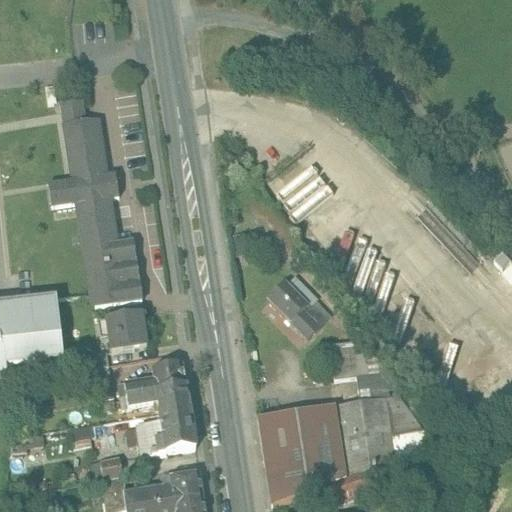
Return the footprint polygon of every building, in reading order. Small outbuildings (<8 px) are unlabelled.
[(103,181),(95,123),(85,125),(82,104),(60,108),(64,130),(67,129),(75,185),(48,189),(51,211),(79,207),(95,312),(142,304),(132,245),(114,248),(107,202),(119,201),(115,179),(103,181)] [(285,287),(268,304),(278,314),(273,318),(281,326),(286,321),(290,326),(302,314),(307,309),(299,301),(303,297),(297,291),(293,295),(285,287)] [(55,303),(0,309),(0,389),(5,389),(3,372),(62,365),(55,303)] [(319,331),(302,314),(290,326),(308,343),(319,331)] [(141,318),(106,323),(111,357),(146,351),(141,318)] [(362,344),(328,349),(333,384),(356,380),(381,376),(362,344)] [(106,357),(83,361),(85,375),(86,375),(108,371),(106,357)] [(182,367),(152,372),(154,382),(117,388),(119,401),(185,390),(182,367)] [(307,385),(332,381),(330,368),(305,372),(307,385)] [(108,371),(86,375),(88,388),(93,387),(99,387),(99,386),(110,384),(108,371)] [(381,376),(356,380),(360,406),(390,401),(387,385),(381,376)] [(110,384),(99,386),(99,387),(93,387),(96,404),(113,401),(110,384)] [(185,390),(119,401),(121,414),(158,408),(159,418),(189,413),(185,390)] [(434,451),(399,400),(384,403),(393,466),(433,451),(434,451)] [(384,403),(336,410),(347,483),(373,474),(393,466),(384,403)] [(113,405),(97,408),(99,416),(114,413),(113,405)] [(336,410),(258,422),(271,511),(326,491),(347,483),(336,410)] [(160,426),(164,457),(195,453),(189,413),(159,418),(160,426)] [(164,457),(160,426),(147,428),(148,431),(136,433),(141,461),(164,457)] [(96,440),(94,429),(67,433),(69,445),(71,444),(72,455),(91,452),(89,441),(96,440)] [(119,464),(100,468),(102,485),(122,481),(119,464)] [(347,483),(326,491),(334,510),(379,493),(373,474),(347,483)] [(199,477),(168,482),(170,489),(173,506),(203,501),(199,477)] [(73,478),(63,480),(65,491),(74,489),(73,478)] [(170,489),(125,497),(123,481),(122,481),(102,485),(101,485),(104,511),(137,511),(173,506),(170,489)] [(173,506),(137,511),(204,511),(203,501),(173,506)]
